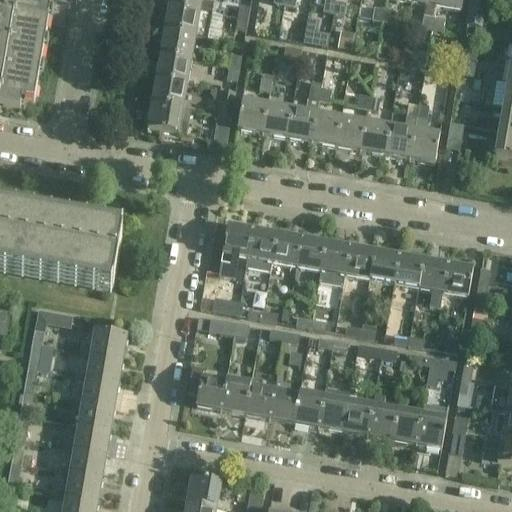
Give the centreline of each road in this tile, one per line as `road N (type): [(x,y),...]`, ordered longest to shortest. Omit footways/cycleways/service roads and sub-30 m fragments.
road 1 (residential): [(495,511),(149,452)]
road 2 (residential): [(511,232),(199,178)]
road 3 (residential): [(149,452),(199,178)]
road 4 (residential): [(62,152),(92,0)]
road 5 (residential): [(199,178),(62,152)]
